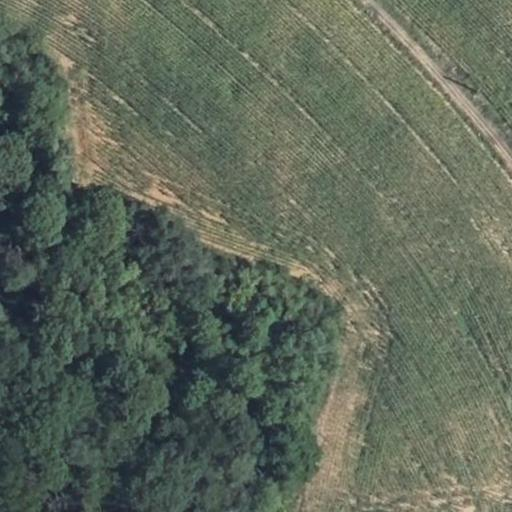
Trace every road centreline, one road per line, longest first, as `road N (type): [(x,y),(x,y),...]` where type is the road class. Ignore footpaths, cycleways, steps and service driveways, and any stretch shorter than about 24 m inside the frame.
road 1 (track): [(294,511),(339,334),(337,314),(298,282),(81,194),(66,177),(62,77),(53,56),(0,20)]
road 2 (track): [(366,0),(511,158)]
